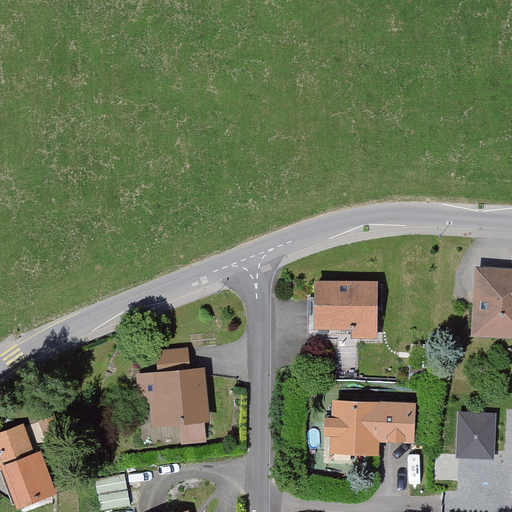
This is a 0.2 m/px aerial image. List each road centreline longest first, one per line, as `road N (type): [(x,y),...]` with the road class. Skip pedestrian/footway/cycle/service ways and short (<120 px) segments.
road 1 (residential): [(249,264),(83,323),(0,371)]
road 2 (residential): [(511,225),(390,220),(249,264)]
road 3 (residential): [(258,511),(259,305),(249,264)]
